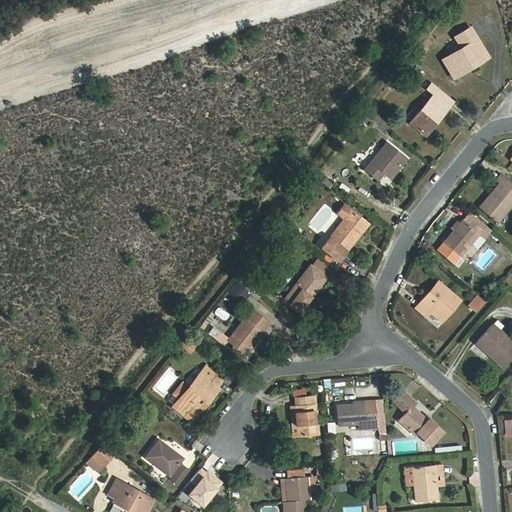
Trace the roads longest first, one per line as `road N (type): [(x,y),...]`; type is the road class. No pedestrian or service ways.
road 1 (residential): [(511,129),(494,131),(413,231),(381,292),(375,347)]
road 2 (residential): [(375,347),(481,412),(494,511)]
road 3 (residential): [(375,347),(334,369),(265,383),(224,433),(233,442)]
